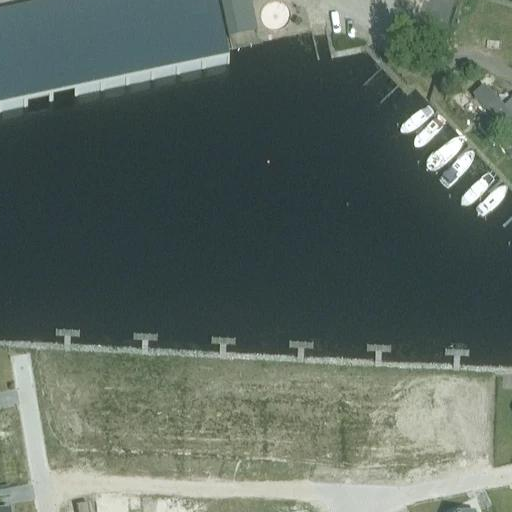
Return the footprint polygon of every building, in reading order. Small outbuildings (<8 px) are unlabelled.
[(215,0),(67,0),(0,14),(0,112),(229,64),(227,51),(215,0)] [(220,0),(227,31),(255,26),(249,0),(220,0)] [(284,4),(282,3),(280,2),(277,1),(274,1),(272,1),(269,2),(267,3),(264,5),(262,7),(261,9),(260,11),(259,14),(259,17),(259,20),(260,22),(261,25),(263,27),(265,29),(267,30),(269,31),(272,32),(275,32),(278,32),(280,31),(283,30),(285,28),(287,26),(288,24),(289,22),(290,19),(290,16),(290,14),(289,11),(288,9),(286,6),(284,4)] [(511,101),(504,109),(484,87),(472,98),(491,118),(478,130),(491,144),(511,123),(511,101)] [(8,489),(0,490),(0,500),(10,499),(8,489)]
